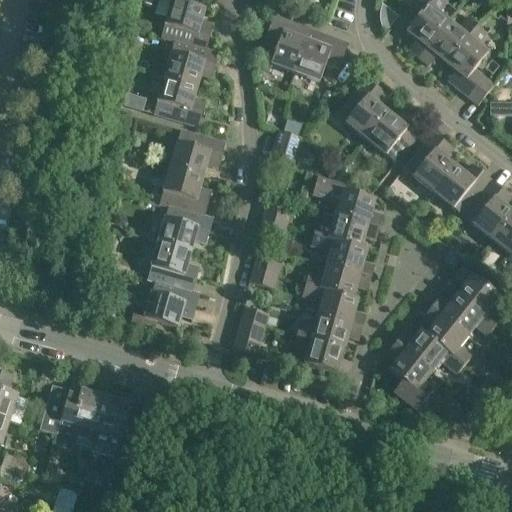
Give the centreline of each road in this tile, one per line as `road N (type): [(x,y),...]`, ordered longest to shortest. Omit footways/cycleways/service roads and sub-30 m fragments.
road 1 (residential): [(223,0),(243,68),(249,152),(219,345)]
road 2 (residential): [(511,169),(372,52),(362,27),(365,0)]
road 3 (tertiary): [(207,388),(0,329)]
road 4 (tertiary): [(511,476),(345,427)]
road 5 (tertiary): [(345,427),(207,388)]
